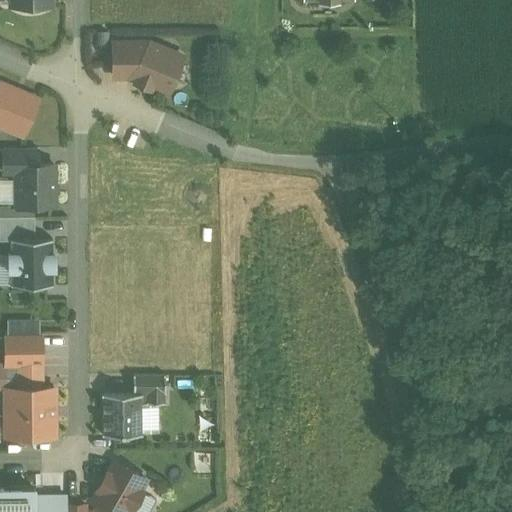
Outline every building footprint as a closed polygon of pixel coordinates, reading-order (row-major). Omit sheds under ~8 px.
[(184,58),(149,43),(114,44),(114,77),(130,76),(137,80),(136,82),(151,89),(152,86),(169,93),(184,58)] [(40,100),(1,84),(0,86),(0,125),(24,136),(40,100)] [(38,148),(4,148),(5,172),(17,172),(17,165),(39,165),(38,148)] [(39,165),(17,165),(17,172),(18,206),(21,206),(23,208),(35,207),(37,205),(56,205),(55,165),(39,165)] [(36,217),(0,217),(0,241),(12,241),(12,240),(36,239),(36,217)] [(36,239),(12,240),(12,241),(12,255),(10,255),(10,272),(12,272),(12,286),(54,286),(54,271),(56,271),(56,255),(54,255),(54,239),(36,239)] [(43,334),(7,335),(7,367),(21,367),(43,366),(43,334)] [(43,388),(43,366),(21,367),(21,389),(7,389),(7,437),(55,436),(55,388),(43,388)] [(21,367),(7,367),(7,368),(0,368),(0,388),(7,389),(21,389),(21,367)] [(166,375),(134,375),(134,394),(142,394),(142,404),(166,404),(166,375)] [(134,394),(103,395),(104,436),(143,436),(142,404),(142,394),(134,394)] [(147,480),(116,462),(109,474),(108,473),(99,489),(100,490),(93,502),(99,506),(95,511),(129,511),(131,508),(134,509),(143,493),(140,492),(147,480)] [(44,493),(0,493),(0,511),(43,511),(44,500),(44,493)] [(67,511),(68,500),(44,500),(43,511),(67,511)]
